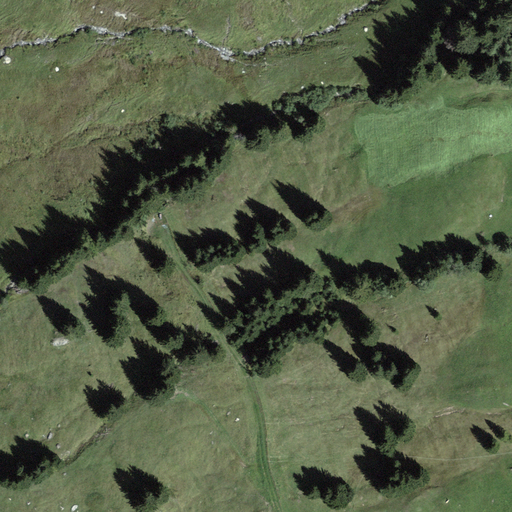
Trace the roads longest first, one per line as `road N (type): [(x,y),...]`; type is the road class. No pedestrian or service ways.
road 1 (track): [(274,501),(196,404),(177,394),(152,400),(99,448)]
road 2 (track): [(276,511),(251,390),(227,344)]
